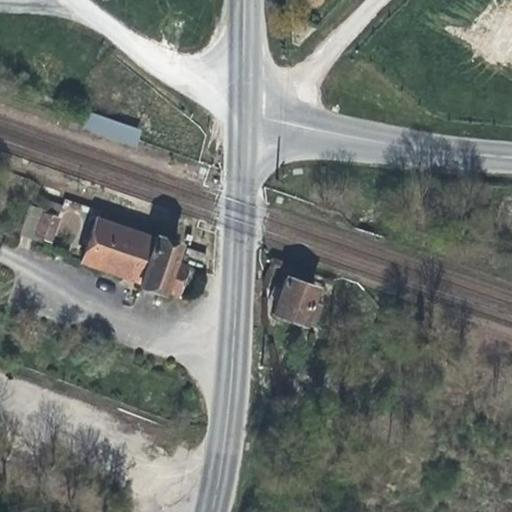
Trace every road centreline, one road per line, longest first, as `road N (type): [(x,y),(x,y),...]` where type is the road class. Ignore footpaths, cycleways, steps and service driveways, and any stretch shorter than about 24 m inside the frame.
road 1 (secondary): [(211,511),(227,431),(244,116)]
road 2 (track): [(75,0),(164,69),(244,116),(375,0)]
road 3 (tertiary): [(244,116),(511,158)]
